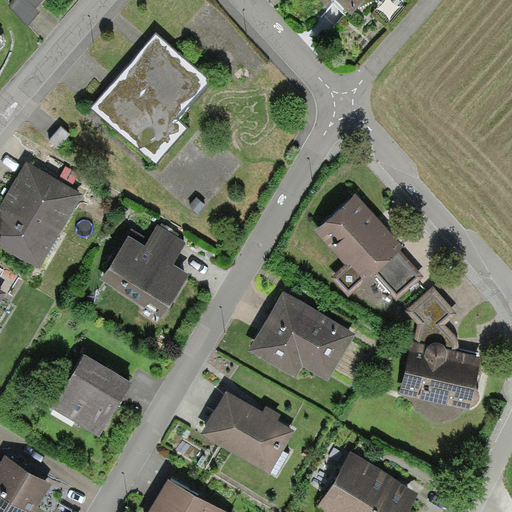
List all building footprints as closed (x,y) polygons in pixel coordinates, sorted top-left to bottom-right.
[(18,0),(17,0),(9,10),(28,26),(36,16),(32,13),(43,0),(24,0),(22,3),(18,0)] [(310,0),(320,9),(329,0),(345,15),(358,0),(310,0)] [(156,41),(94,112),(154,164),(183,131),(174,123),(207,85),(156,41)] [(26,172),(0,218),(0,249),(39,271),(78,201),(26,172)] [(355,201),(321,229),(364,281),(374,272),(398,253),(355,201)] [(127,243),(104,279),(164,316),(186,280),(169,269),(182,249),(157,234),(144,254),(127,243)] [(398,253),(374,272),(396,299),(420,280),(398,253)] [(410,315),(422,329),(417,338),(421,354),(455,359),(455,345),(441,328),(452,319),(432,296),(410,315)] [(347,339),(284,302),(253,354),(295,379),(303,366),(324,378),(347,339)] [(421,354),(413,352),(405,398),(472,409),(480,364),(455,359),(421,354)] [(77,361),(49,407),(98,436),(126,390),(77,361)] [(229,400),(206,439),(268,476),(291,437),(229,400)] [(350,462),(322,508),(328,511),(410,511),(416,503),(350,462)] [(0,511),(33,511),(48,489),(7,464),(0,476),(0,511)] [(214,511),(171,487),(156,511),(214,511)]
